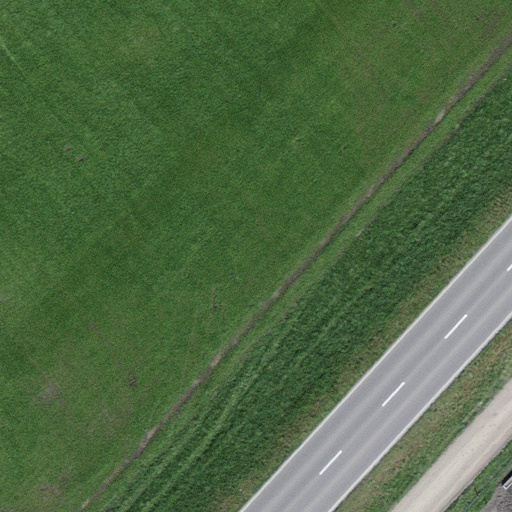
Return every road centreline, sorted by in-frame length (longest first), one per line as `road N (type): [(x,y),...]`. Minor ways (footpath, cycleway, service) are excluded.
road 1 (secondary): [(511,268),(288,511)]
road 2 (track): [(511,410),(418,511)]
